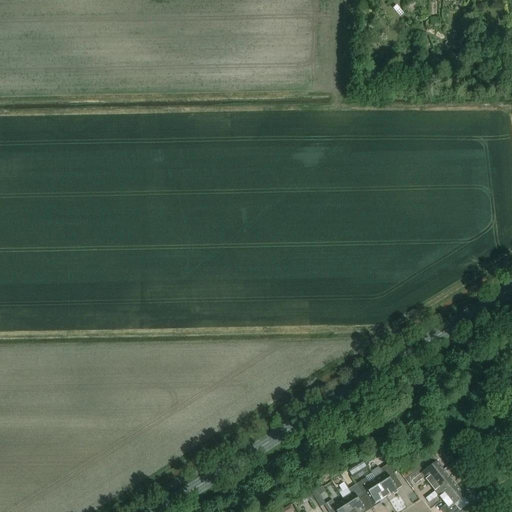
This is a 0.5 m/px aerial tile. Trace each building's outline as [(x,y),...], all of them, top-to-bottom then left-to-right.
[(440,27),(441,17),(430,17),(429,27),(440,27)] [(388,460),(394,457),(389,449),(384,452),(388,460)] [(437,461),(412,481),(415,485),(424,478),(428,482),(444,470),(437,461)] [(397,490),(389,478),(394,475),(388,465),(380,470),(383,475),(375,480),(386,496),(397,490)] [(406,473),(411,480),(422,472),(417,465),(406,473)] [(435,491),(451,479),(444,470),(428,482),(435,491)] [(442,500),(458,488),(451,479),(435,491),(431,494),(426,499),(429,502),(438,495),(442,500)] [(386,496),(375,480),(368,485),(364,480),(356,485),(371,509),(377,505),(375,503),(386,496)] [(366,511),(371,509),(356,485),(349,490),(352,495),(344,500),(351,511),(366,511)] [(459,511),(454,505),(465,497),(458,488),(442,500),(446,504),(439,510),(441,511),(459,511)] [(312,493),(321,507),(326,504),(317,490),(312,493)] [(310,503),(315,500),(310,493),(306,496),(310,503)] [(351,511),(344,500),(336,505),(332,500),(324,505),(328,511),(351,511)]
